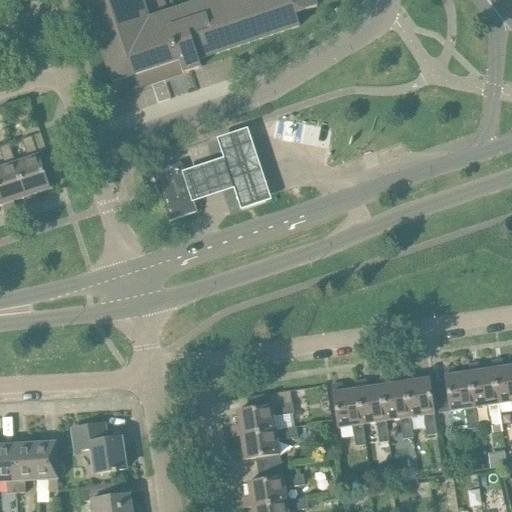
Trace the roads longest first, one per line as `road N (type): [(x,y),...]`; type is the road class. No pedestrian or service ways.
road 1 (tertiary): [(141,306),(511,180)]
road 2 (tertiary): [(484,154),(131,268)]
road 3 (residential): [(88,145),(278,84),(370,27),(384,0)]
road 4 (residential): [(207,370),(511,318)]
road 5 (secondary): [(486,0),(497,40),(484,154)]
road 6 (residential): [(0,386),(154,377)]
road 7 (residential): [(226,511),(207,370)]
road 8 (tertiary): [(0,319),(141,306)]
road 9 (tertiary): [(131,268),(0,303)]
road 10 (residential): [(174,511),(154,377)]
road 11 (residential): [(131,268),(88,145)]
